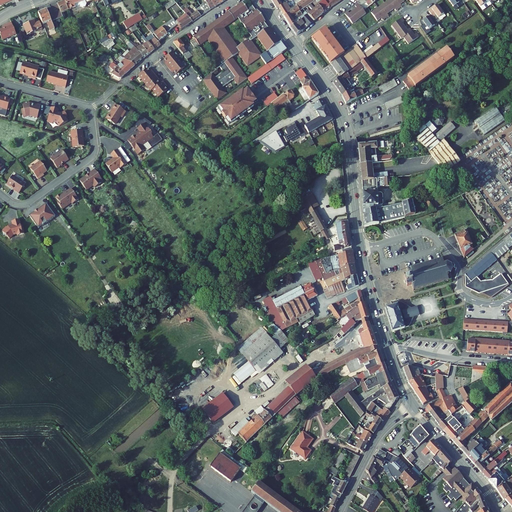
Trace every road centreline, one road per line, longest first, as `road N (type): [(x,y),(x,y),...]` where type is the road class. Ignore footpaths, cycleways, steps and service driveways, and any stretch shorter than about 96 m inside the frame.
road 1 (primary): [(292,45),(343,121),(361,250)]
road 2 (residential): [(511,295),(493,303),(465,297),(457,262),(426,232),(361,250)]
road 3 (residential): [(0,192),(27,202),(90,158),(90,107)]
road 4 (primary): [(413,405),(499,511)]
road 5 (tertiary): [(413,405),(374,442),(339,511)]
road 6 (residential): [(389,349),(511,364)]
